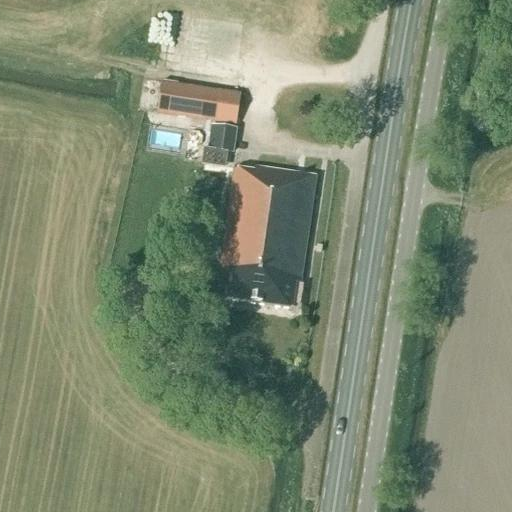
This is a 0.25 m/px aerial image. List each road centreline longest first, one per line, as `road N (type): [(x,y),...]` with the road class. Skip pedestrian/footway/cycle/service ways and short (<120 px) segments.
road 1 (unclassified): [(366,511),(445,0)]
road 2 (primary): [(333,511),(411,0)]
road 3 (unclassified): [(383,0),(310,489)]
